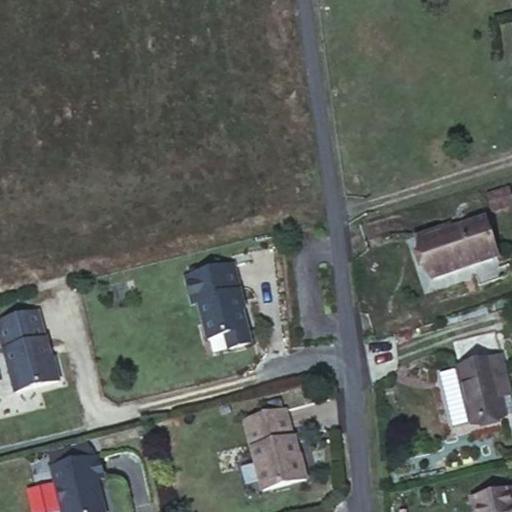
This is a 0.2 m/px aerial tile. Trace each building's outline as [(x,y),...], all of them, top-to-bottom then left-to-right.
[(482,227),(417,246),(428,282),(493,263),(482,227)] [(237,269),(189,281),(196,308),(201,307),(211,345),(227,341),(231,355),(254,350),(246,316),(242,313),(240,308),(245,307),(237,269)] [(50,365),(40,320),(0,329),(0,331),(15,400),(59,390),(54,368),(50,365)] [(502,359),(459,370),(459,372),(472,426),(473,427),(506,418),(497,383),(507,379),(502,359)] [(459,372),(440,376),(453,431),(472,426),(459,372)] [(298,448),(293,420),(251,429),(267,500),(311,491),(306,466),(301,463),(300,458),(301,457),(300,447),(298,448)] [(100,459),(55,470),(57,476),(102,466),(100,459)] [(57,476),(56,477),(64,511),(107,511),(102,489),(108,487),(103,466),(102,466),(57,476)] [(511,511),(511,496),(475,505),(476,511),(511,511)]
